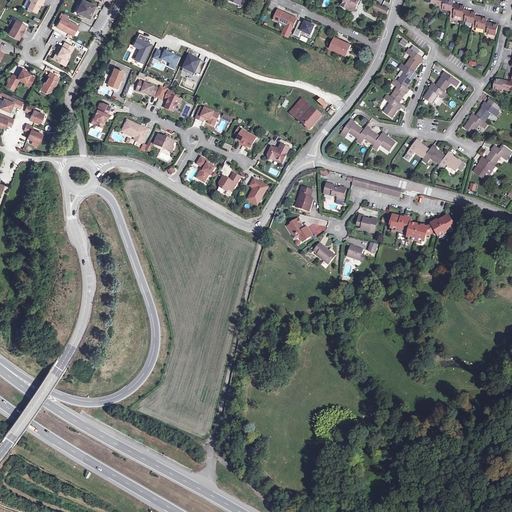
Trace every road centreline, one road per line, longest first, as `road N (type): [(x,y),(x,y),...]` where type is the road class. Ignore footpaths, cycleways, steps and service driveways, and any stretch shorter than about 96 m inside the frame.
road 1 (motorway): [(91,186),(114,205),(149,299),(156,344),(146,374),(114,400),(88,404),(55,394),(0,359)]
road 2 (tertiary): [(0,452),(84,314),(75,190)]
road 3 (motorway): [(241,511),(67,416),(0,367)]
road 4 (motorway): [(0,402),(175,511)]
road 5 (tertiary): [(172,185),(243,225),(258,225),(305,157)]
road 6 (residential): [(120,0),(69,96),(82,161)]
road 7 (unclassified): [(383,49),(305,157)]
